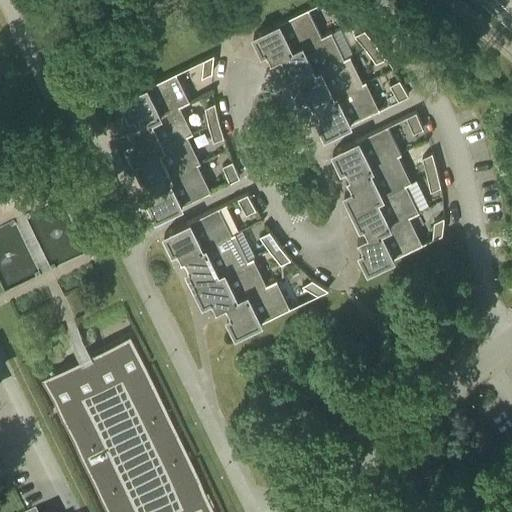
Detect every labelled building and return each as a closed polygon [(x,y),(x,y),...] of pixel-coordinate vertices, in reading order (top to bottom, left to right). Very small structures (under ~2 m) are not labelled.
[(343,7),(333,0),(326,0),(320,3),(334,12),(343,7)] [(275,59),(285,55),(314,41),(324,37),(322,34),(311,7),(257,33),(266,50),(270,48),(275,59)] [(355,33),(366,46),(376,41),(374,39),(365,28),(355,33)] [(314,41),(285,55),(289,65),(287,66),(294,80),(345,56),(332,29),(322,34),(324,37),(314,41)] [(376,41),(366,46),(367,47),(377,61),(387,56),(376,41)] [(218,52),(208,57),(206,75),(215,70),(216,71),(218,52)] [(316,106),(318,105),(365,83),(364,80),(351,53),(345,56),(294,80),(303,99),(310,95),(316,106)] [(143,122),(184,102),(194,98),(181,69),(126,95),(135,112),(138,111),(142,121),(143,122)] [(409,93),(400,77),(390,83),(399,98),(409,93)] [(365,83),(318,105),(323,115),(320,116),(327,133),(381,107),(367,79),(364,80),(365,83)] [(212,122),(222,118),(218,100),(208,105),(212,122)] [(145,154),(191,132),(197,129),(184,102),(143,122),(142,121),(139,122),(144,133),(137,137),(145,154)] [(424,127),(417,110),(407,115),(414,131),(424,127)] [(222,118),(212,122),(217,138),(227,134),(222,118)] [(352,176),(399,153),(402,152),(389,124),(335,150),(344,168),(347,166),(352,176)] [(154,169),(159,179),(160,180),(201,160),(204,159),(191,132),(145,154),(152,170),(154,169)] [(427,173),(437,168),(433,150),(432,151),(423,155),(427,173)] [(412,180),(399,153),(352,176),(349,178),(354,189),(346,192),(354,208),(407,183),(412,180)] [(242,174),(235,157),(225,162),(232,179),(242,174)] [(160,180),(159,179),(149,184),(154,195),(151,196),(159,213),(214,187),(201,160),(160,180)] [(437,168),(427,173),(431,189),(441,185),(437,168)] [(364,224),(368,234),(410,215),(420,210),(407,183),(354,208),(362,225),(364,224)] [(258,206),(250,190),(240,195),(248,211),(258,206)] [(183,257),(193,252),(235,233),(234,231),(222,204),(167,230),(175,247),(178,246),(183,257)] [(368,234),(359,239),(364,250),(361,251),(369,268),(423,242),(410,215),(368,234)] [(445,215),(444,215),(435,219),(433,237),(443,232),(445,215)] [(272,247),(282,243),(281,242),(271,228),(261,232),(272,247)] [(203,278),(249,257),(237,229),(234,231),(235,233),(193,252),(198,262),(196,263),(203,278)] [(282,243),(272,247),(272,248),(282,260),(292,256),(282,243)] [(255,254),(249,257),(203,278),(211,296),(219,293),(224,304),(227,302),(226,301),(267,281),(255,254)] [(278,276),(267,281),(226,301),(227,302),(232,312),(228,314),(237,331),(291,305),(278,276)] [(329,286),(313,276),(312,277),(303,282),(319,291),(329,287),(329,286)] [(46,375),(111,511),(216,511),(131,334),(46,375)]
